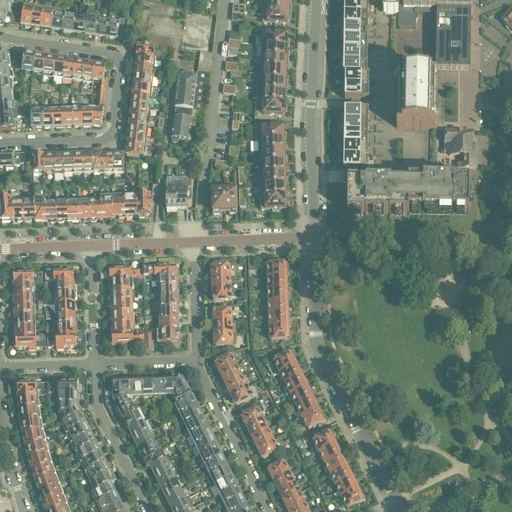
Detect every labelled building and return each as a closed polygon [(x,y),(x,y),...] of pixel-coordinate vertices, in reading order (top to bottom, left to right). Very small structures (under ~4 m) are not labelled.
[(345,110),(368,110),(368,123),(368,135),(368,147),(368,159),(367,172),(348,171),(348,182),(348,184),(348,185),(348,191),(347,214),(348,214),(347,219),(347,220),(349,220),(349,219),(365,220),(367,220),(375,220),(377,220),(379,220),(389,220),(389,221),(391,221),(391,220),(407,220),(407,221),(409,221),(409,220),(409,216),(422,216),(422,217),(424,217),(424,216),(437,216),(437,217),(439,217),(452,217),(454,217),(467,217),(469,217),(469,216),(468,216),(469,212),(469,209),(469,200),(469,187),(469,183),(469,182),(469,174),(469,173),(463,173),(463,170),(464,170),(464,169),(457,169),(435,169),(435,132),(397,131),(397,130),(402,130),(402,120),(397,120),(397,119),(399,119),(399,107),(399,105),(397,105),(397,104),(399,104),(399,90),(397,90),(398,89),(402,89),(402,80),(395,80),(395,78),(395,71),(402,71),(402,70),(402,66),(395,66),(396,16),(385,15),(385,0),(368,0),(368,4),(368,16),(368,28),(368,40),(367,52),(367,64),(367,75),(369,75),(369,76),(369,88),(369,101),(351,100),(351,103),(345,103),(345,104),(345,110)] [(385,0),(385,15),(396,16),(398,16),(398,20),(398,29),(399,29),(399,30),(414,30),(415,30),(416,15),(437,16),(436,70),(436,71),(437,71),(437,70),(438,71),(463,71),(469,71),(470,71),(470,49),(470,48),(470,42),(471,20),(471,14),(471,10),(471,0),(385,0)] [(0,12),(10,14),(11,7),(9,7),(10,3),(0,1),(0,12)] [(264,1),(263,12),(291,14),(291,7),(289,7),(289,2),(264,1)] [(344,3),(344,15),(368,16),(368,4),(344,3)] [(30,28),(32,28),(34,10),(33,10),(32,9),(29,8),(28,9),(24,9),(21,28),(22,28),(22,27),(25,27),(25,29),(29,29),(30,28)] [(144,11),(142,24),(163,27),(164,14),(154,13),(154,9),(146,8),(146,12),(144,11)] [(40,29),(41,29),(44,12),(43,11),(42,10),(39,9),(38,11),(34,10),(32,28),(35,29),(35,30),(39,31),(40,29)] [(509,29),(511,31),(511,10),(502,23),(507,27),(506,29),(508,30),(509,29)] [(50,31),(51,31),(54,13),(53,13),(52,11),(48,11),(47,12),(44,12),(41,29),(44,30),(45,31),(49,32),(50,31)] [(51,31),(63,32),(65,16),(66,12),(54,11),(54,13),(51,31)] [(21,16),(10,14),(0,12),(0,25),(3,26),(3,25),(4,25),(6,19),(11,20),(10,26),(19,28),(21,16)] [(263,24),(274,25),(274,27),(281,28),(281,25),(288,25),(288,21),(290,21),(291,14),(263,12),(263,24)] [(368,16),(344,15),(344,27),(368,28),(368,16)] [(63,32),(73,34),(75,18),(65,16),(63,32)] [(73,34),(84,35),(86,19),(75,18),(73,34)] [(84,35),(95,37),(97,21),(86,19),(84,35)] [(108,23),(106,39),(122,41),(125,21),(120,20),(119,24),(108,23)] [(95,37),(106,39),(108,23),(97,21),(95,37)] [(142,24),(140,38),(142,38),(142,42),(150,43),(150,39),(161,40),(163,27),(142,24)] [(344,27),(344,39),(368,40),(368,28),(344,27)] [(287,50),(289,50),(289,42),(287,42),(287,37),(280,37),(280,33),(274,33),(262,32),(262,48),(287,50)] [(235,42),(240,43),(241,34),(230,34),(229,41),(235,42)] [(344,39),(344,51),(367,52),(368,40),(344,39)] [(137,58),(155,60),(156,50),(137,47),(137,51),(136,52),(135,55),(136,56),(136,58),(137,58)] [(262,48),(261,59),(288,61),(289,54),(287,53),(287,50),(262,48)] [(344,51),(343,63),(367,64),(367,52),(344,51)] [(0,70),(8,69),(6,52),(2,52),(0,52),(0,70)] [(175,104),(175,110),(193,112),(200,113),(203,113),(206,87),(207,87),(209,72),(212,54),(201,53),(200,64),(199,71),(199,73),(197,73),(197,77),(178,75),(178,79),(175,104)] [(25,77),(32,78),(35,56),(24,55),(22,72),(25,72),(25,77)] [(33,76),(42,77),(45,59),(42,58),(41,57),(35,56),(32,78),(33,78),(33,76)] [(42,77),(52,79),(55,60),(53,60),(53,59),(45,58),(45,59),(42,77)] [(136,68),(154,70),(155,60),(137,58),(137,60),(136,60),(135,67),(136,68)] [(261,59),(261,71),(286,72),(286,68),(288,68),(288,61),(261,59)] [(52,79),(62,80),(65,62),(64,61),(64,60),(60,60),(59,61),(55,60),(52,79)] [(62,80),(72,82),(75,63),(72,63),(71,61),(67,61),(66,62),(65,62),(62,80)] [(72,82),(82,83),(85,63),(78,62),(78,63),(75,63),(72,82)] [(82,83),(92,84),(94,66),(93,65),(90,64),(88,65),(85,64),(86,63),(85,63),(82,83)] [(343,64),(343,75),(369,76),(369,75),(367,75),(367,64),(343,63),(343,64)] [(94,96),(94,97),(97,97),(105,98),(106,82),(104,82),(105,67),(101,67),(101,66),(97,65),(96,66),(94,66),(92,84),(93,85),(93,82),(101,83),(100,91),(98,91),(97,96),(94,96)] [(135,76),(135,77),(153,79),(154,70),(136,68),(136,71),(135,71),(134,75),(135,76)] [(0,81),(9,81),(13,81),(12,73),(9,73),(8,69),(0,70),(0,81)] [(256,81),(256,82),(287,83),(288,76),(285,76),(286,72),(261,71),(260,82),(256,81)] [(345,76),(345,87),(369,88),(369,76),(343,75),(343,76),(345,76)] [(133,87),(152,89),(153,79),(135,77),(135,78),(134,79),(133,83),(134,84),(134,87),(133,87)] [(437,79),(395,78),(395,80),(402,80),(402,89),(398,89),(397,90),(399,90),(399,104),(397,104),(397,105),(399,105),(399,107),(399,119),(397,119),(397,120),(402,120),(402,130),(397,130),(397,131),(435,132),(436,132),(436,130),(434,130),(435,121),(436,121),(436,120),(435,120),(435,106),(436,106),(436,105),(435,105),(435,91),(437,91),(437,90),(435,90),(435,80),(437,80),(437,79)] [(0,93),(11,92),(9,81),(0,81),(0,93)] [(256,82),(256,93),(285,95),(285,90),(287,90),(287,83),(256,82)] [(133,95),(133,98),(151,99),(155,100),(155,95),(152,95),(152,89),(133,87),(132,94),(133,95)] [(369,88),(345,87),(345,100),(351,100),(369,101),(369,88)] [(0,106),(12,105),(11,92),(0,93),(0,106)] [(256,104),(256,105),(286,106),(287,99),(284,99),(285,95),(256,93),(256,94),(260,94),(259,104),(256,104)] [(93,111),(93,127),(101,128),(103,116),(103,113),(104,99),(105,98),(97,97),(97,98),(97,103),(99,104),(97,112),(93,111)] [(132,106),(132,107),(150,109),(151,99),(133,98),(132,100),(131,101),(131,105),(132,106)] [(0,119),(17,118),(16,105),(12,105),(0,106),(0,119)] [(286,106),(256,105),(255,121),(270,121),(276,122),(276,118),(284,118),(284,113),(286,113),(286,106)] [(131,114),(130,117),(149,119),(150,109),(132,107),(130,109),(130,112),(131,114)] [(72,109),(62,110),(63,129),(63,128),(66,128),(67,129),(71,129),(72,128),(73,128),(72,109)] [(82,109),(72,109),(73,128),(74,127),(75,129),(79,128),(80,127),(83,127),(83,128),(82,109)] [(93,109),(82,109),(83,128),(90,128),(90,127),(93,127),(93,111),(93,109)] [(31,129),(43,129),(42,110),(30,111),(31,129)] [(42,110),(43,129),(44,129),(45,130),(49,129),(50,128),(53,128),(52,110),(42,110)] [(62,110),(52,110),(53,128),(55,128),(55,129),(63,129),(62,110)] [(193,112),(175,110),(171,140),(173,140),(172,144),(178,144),(179,140),(190,142),(193,112)] [(368,110),(345,110),(344,122),(368,123),(368,110)] [(129,127),(148,129),(149,119),(130,117),(130,119),(129,119),(128,127),(129,127)] [(17,118),(0,119),(0,132),(17,131),(17,118)] [(368,135),(368,123),(344,122),(344,134),(368,135)] [(254,127),(255,143),(286,142),(286,135),(283,135),(283,130),(276,130),(276,126),(269,126),(254,127)] [(128,136),(128,137),(147,139),(148,129),(129,127),(129,130),(128,131),(128,135),(128,136)] [(442,153),(446,153),(445,157),(458,157),(458,165),(457,169),(476,169),(476,144),(472,144),(472,141),(472,134),(446,133),(446,144),(442,144),(442,153)] [(344,146),(368,147),(368,135),(344,134),(344,146)] [(126,146),(126,147),(146,149),(147,139),(128,137),(128,138),(127,138),(127,143),(128,143),(127,146),(126,146)] [(258,143),(259,154),(284,153),(284,149),(286,149),(286,142),(255,143),(258,143)] [(344,158),(368,159),(368,147),(344,146),(344,158)] [(146,149),(126,147),(126,154),(127,154),(126,157),(145,159),(146,149)] [(259,154),(259,165),(287,164),(286,157),(284,157),(284,153),(259,154)] [(31,155),(14,156),(0,156),(0,168),(14,168),(14,167),(19,167),(19,165),(31,165),(31,155)] [(73,157),(72,157),(73,175),(83,174),(83,156),(80,156),(80,155),(73,156),(73,157)] [(86,156),(83,156),(83,174),(93,174),(92,156),(91,155),(87,155),(86,156)] [(94,156),(92,156),(93,174),(99,174),(99,176),(103,176),(102,157),(100,157),(100,155),(100,156),(99,155),(95,155),(94,156)] [(114,156),(112,156),(113,175),(124,175),(123,156),(120,156),(119,155),(115,155),(114,156)] [(44,176),(43,157),(39,157),(38,156),(35,156),(34,157),(33,157),(33,176),(44,176)] [(45,157),(43,157),(44,176),(53,175),(52,156),(45,157)] [(53,156),(52,156),(53,175),(63,175),(63,157),(62,157),(61,156),(57,156),(56,157),(53,157),(53,156)] [(64,157),(63,157),(63,175),(73,175),(72,157),(69,157),(69,156),(65,156),(64,157)] [(106,157),(102,157),(103,176),(113,175),(112,156),(112,157),(111,156),(107,156),(106,157)] [(367,172),(368,159),(344,158),(343,171),(348,171),(367,172)] [(259,165),(260,177),(285,176),(285,171),(287,171),(287,164),(259,165)] [(260,177),(260,188),(287,187),(287,180),(285,180),(285,176),(260,177)] [(177,211),(177,179),(166,179),(166,211),(177,211)] [(187,179),(177,179),(177,211),(187,211),(187,179)] [(260,188),(261,199),(286,199),(285,194),(288,194),(287,187),(260,188)] [(225,213),(224,188),(212,188),(213,216),(221,215),(220,213),(225,213)] [(236,188),(224,188),(225,213),(229,213),(229,215),(237,215),(236,188)] [(18,223),(24,223),(23,203),(15,203),(15,192),(11,192),(11,198),(12,221),(17,221),(17,222),(18,223)] [(144,197),(136,197),(136,217),(137,217),(138,217),(138,219),(144,219),(144,217),(151,217),(151,210),(152,210),(152,203),(151,203),(150,194),(143,194),(144,197)] [(136,197),(124,198),(125,220),(131,220),(132,219),(132,217),(136,217),(136,197)] [(10,222),(12,221),(11,198),(7,198),(7,199),(0,200),(0,222),(2,222),(2,224),(10,223),(10,222)] [(100,198),(100,200),(101,220),(112,220),(112,218),(113,218),(112,198),(100,198)] [(124,198),(112,198),(113,218),(118,218),(118,219),(119,220),(125,220),(124,198)] [(286,199),(261,199),(261,211),(272,211),(272,213),(280,213),(280,211),(288,210),(288,203),(286,203),(286,199)] [(30,221),(35,221),(34,202),(34,200),(30,201),(30,202),(23,203),(24,223),(29,223),(30,222),(30,221)] [(96,202),(88,202),(89,223),(96,223),(97,222),(97,221),(101,220),(100,200),(96,200),(96,202)] [(63,203),(56,204),(57,224),(63,224),(64,223),(63,222),(68,221),(67,201),(63,202),(63,203)] [(72,201),(67,201),(68,221),(72,221),(72,223),(78,223),(78,221),(78,203),(72,203),(72,201)] [(78,203),(78,221),(83,221),(83,222),(84,223),(89,223),(88,202),(83,203),(83,201),(78,201),(78,203)] [(35,223),(46,222),(46,202),(34,202),(35,221),(35,223)] [(46,202),(46,222),(50,222),(50,223),(51,224),(57,224),(56,204),(50,204),(50,202),(46,202)] [(266,273),(267,279),(286,279),(286,275),(288,275),(288,266),(282,266),(282,264),(278,264),(279,266),(276,266),(275,265),(273,265),(273,266),(268,267),(268,268),(268,271),(268,273),(266,273)] [(150,279),(158,279),(158,278),(177,278),(177,277),(178,277),(178,271),(176,271),(176,269),(176,270),(169,270),(169,268),(160,268),(160,270),(149,271),(149,269),(143,269),(143,279),(150,279)] [(212,276),(212,280),(230,279),(230,276),(229,276),(229,268),(212,269),(213,276),(212,276)] [(110,282),(111,282),(131,281),(133,281),(137,281),(141,281),(141,271),(135,271),(135,273),(131,273),(131,269),(123,270),(123,272),(110,272),(110,273),(108,273),(108,281),(110,281),(110,282)] [(54,274),(44,274),(45,285),(48,284),(50,284),(74,284),(74,282),(76,282),(76,275),(74,275),(74,273),(61,274),(61,272),(54,272),(54,274)] [(14,286),(34,285),(37,285),(43,285),(42,274),(33,275),(33,273),(26,273),(26,275),(13,275),(13,277),(11,277),(12,284),(14,283),(14,286)] [(158,278),(158,279),(158,289),(177,289),(177,288),(178,288),(179,287),(179,283),(178,282),(177,282),(177,278),(158,278)] [(213,285),(213,292),(230,291),(230,284),(230,281),(230,279),(212,280),(212,285),(213,285)] [(269,286),(269,292),(286,291),(286,290),(288,290),(287,280),(286,280),(286,279),(267,279),(267,286),(269,286)] [(133,281),(131,281),(111,282),(111,286),(109,287),(109,291),(111,292),(111,293),(131,292),(134,292),(133,281)] [(74,284),(50,284),(50,285),(54,285),(54,288),(56,288),(56,295),(76,294),(76,289),(75,288),(74,288),(74,284)] [(12,291),(12,297),(32,296),(32,289),(34,289),(34,285),(14,286),(14,290),(13,290),(12,291)] [(158,289),(159,300),(178,300),(177,295),(179,294),(178,290),(177,289),(158,289)] [(230,291),(213,292),(214,303),(230,302),(230,291)] [(267,298),(268,305),(287,304),(287,303),(288,303),(288,293),(287,293),(286,291),(269,292),(269,298),(267,298)] [(110,298),(110,304),(132,303),(131,292),(111,293),(112,297),(111,297),(110,298)] [(54,295),(55,306),(75,305),(74,301),(76,301),(77,300),(76,294),(56,295),(54,295)] [(14,303),(15,308),(35,307),(34,302),(32,302),(32,296),(12,297),(12,302),(13,303),(14,303)] [(159,300),(159,311),(178,310),(179,309),(179,305),(178,304),(178,300),(159,300)] [(112,316),(132,315),(132,303),(110,304),(110,310),(111,311),(112,310),(112,316)] [(270,316),(270,317),(287,316),(287,315),(288,315),(288,305),(287,305),(287,304),(268,305),(268,311),(270,311),(270,313),(269,313),(269,316),(270,316)] [(55,313),(55,317),(75,316),(75,312),(76,311),(76,307),(75,306),(75,305),(55,306),(57,306),(57,313),(55,313)] [(15,317),(15,319),(35,318),(35,317),(33,317),(33,311),(35,311),(35,307),(15,308),(15,311),(13,313),(14,316),(15,317)] [(159,311),(159,322),(178,321),(178,316),(179,316),(179,312),(178,311),(178,310),(159,311)] [(214,313),(214,324),(231,323),(231,320),(231,313),(214,313)] [(113,322),(113,326),(132,325),(132,315),(112,316),(110,317),(110,321),(113,322)] [(57,321),(57,328),(78,327),(78,321),(77,320),(75,320),(75,316),(55,317),(55,321),(57,321)] [(268,323),(268,329),(288,329),(288,327),(289,327),(289,318),(287,318),(287,316),(270,317),(270,318),(270,321),(270,323),(268,323)] [(14,322),(13,323),(13,330),(33,329),(35,329),(35,318),(15,319),(15,322),(14,322)] [(159,322),(159,333),(179,332),(179,331),(180,331),(180,327),(178,326),(178,321),(159,322)] [(214,331),(214,336),(231,335),(231,323),(214,324),(214,331)] [(112,337),(112,338),(133,337),(133,336),(132,325),(113,326),(113,327),(111,328),(111,332),(113,333),(113,337),(112,337)] [(56,334),(56,338),(76,338),(76,334),(77,334),(78,333),(78,327),(57,328),(58,334),(56,334)] [(33,329),(13,330),(13,335),(14,336),(16,336),(16,340),(35,339),(35,335),(34,335),(33,329)] [(288,329),(268,329),(269,336),(271,336),(271,338),(270,338),(270,341),(271,341),(271,342),(275,342),(275,343),(278,343),(278,342),(281,342),(281,344),(284,344),(284,342),(290,342),(290,337),(288,337),(288,329)] [(179,332),(159,333),(156,333),(157,339),(158,339),(158,345),(173,345),(173,347),(179,346),(179,332)] [(152,344),(151,334),(145,334),(146,355),(154,354),(153,344),(152,344)] [(231,335),(214,336),(214,340),(215,340),(215,347),(232,347),(231,335)] [(133,337),(112,338),(110,338),(110,346),(112,346),(112,347),(124,346),(125,349),(133,349),(133,344),(138,344),(138,348),(144,348),(143,336),(137,336),(133,336),(133,337)] [(56,338),(52,339),(47,339),(47,349),(53,349),(53,343),(56,343),(56,351),(64,351),(64,349),(76,348),(76,346),(78,346),(78,340),(76,340),(76,338),(56,338)] [(35,339),(16,340),(16,342),(14,342),(14,348),(16,348),(16,350),(29,350),(29,352),(36,351),(36,350),(46,349),(45,339),(39,339),(35,339)] [(278,375),(296,366),(292,359),(294,358),(292,354),(287,357),(286,355),(283,356),(284,358),(281,359),(281,358),(278,360),(279,361),(275,363),(271,364),(267,366),(273,378),(278,375)] [(218,372),(220,376),(236,368),(234,365),(231,358),(216,365),(219,372),(218,372)] [(285,384),(286,385),(301,378),(301,376),(302,376),(300,373),(299,373),(296,366),(278,375),(281,381),(283,380),(284,382),(283,382),(285,384)] [(223,380),(226,386),(241,379),(238,372),(237,370),(236,368),(220,376),(223,380)] [(287,392),(289,397),(307,388),(303,382),(304,381),(303,378),(302,379),(301,378),(286,385),(286,387),(287,389),(288,389),(289,391),(287,392)] [(154,397),(165,397),(165,379),(157,380),(157,381),(154,381),(154,397)] [(172,397),(188,390),(186,386),(187,386),(185,381),(184,381),(183,380),(172,380),(172,379),(165,379),(165,397),(172,397)] [(229,392),(231,396),(246,389),(246,388),(246,387),(245,385),(244,385),(241,379),(226,386),(229,392)] [(129,398),(143,398),(143,380),(135,381),(135,382),(129,382),(129,398)] [(143,398),(154,397),(154,381),(149,381),(149,380),(143,380),(143,398)] [(125,398),(129,398),(129,382),(123,382),(123,381),(117,381),(117,383),(113,383),(114,392),(112,392),(112,398),(114,398),(114,399),(122,399),(125,401),(127,402),(125,398)] [(48,397),(57,396),(58,396),(78,395),(79,395),(79,387),(78,387),(78,386),(76,384),(67,384),(67,383),(60,383),(60,385),(47,385),(48,397)] [(48,398),(48,397),(47,385),(34,386),(34,384),(28,384),(28,386),(17,386),(18,388),(16,389),(17,393),(18,394),(18,400),(37,398),(41,397),(41,398),(48,398)] [(294,402),(297,408),(312,400),(312,399),(313,398),(311,395),(310,396),(307,388),(289,397),(292,403),(294,402)] [(246,389),(231,396),(233,401),(236,407),(252,399),(246,389)] [(172,397),(176,407),(192,400),(192,398),(193,398),(191,392),(189,393),(188,390),(172,397)] [(59,397),(59,407),(78,407),(78,401),(80,400),(79,397),(78,396),(78,395),(58,396),(57,396),(57,397),(59,397)] [(37,405),(37,398),(18,400),(19,404),(18,406),(18,409),(20,411),(38,409),(37,405)] [(133,415),(127,402),(125,401),(122,399),(114,399),(114,402),(117,407),(116,408),(121,419),(122,419),(123,421),(133,415)] [(175,408),(180,418),(198,410),(195,405),(196,402),(192,400),(176,407),(175,408)] [(297,422),(301,420),(318,411),(315,404),(314,401),(313,401),(312,400),(297,408),(298,409),(297,410),(298,411),(299,411),(300,413),(294,416),(297,422)] [(245,425),(247,429),(263,422),(262,421),(262,420),(261,418),(260,416),(265,413),(260,403),(243,412),(246,417),(242,419),(245,425)] [(59,416),(63,425),(81,416),(78,412),(80,411),(80,407),(78,407),(59,407),(59,416)] [(38,412),(38,409),(20,411),(18,413),(19,417),(20,418),(21,424),(40,420),(38,412)] [(180,418),(185,428),(202,419),(202,418),(202,415),(200,414),(198,410),(180,418)] [(318,411),(301,420),(304,426),(305,425),(306,426),(306,427),(307,429),(308,430),(312,428),(313,429),(315,428),(315,427),(317,426),(318,428),(321,426),(320,425),(326,422),(323,417),(322,418),(318,411)] [(139,413),(133,415),(123,421),(125,425),(124,425),(127,431),(128,430),(128,431),(144,423),(139,413)] [(63,425),(68,435),(86,426),(83,421),(84,420),(83,416),(81,417),(81,416),(63,425)] [(185,428),(190,438),(207,429),(205,425),(205,422),(203,420),(202,419),(185,428)] [(40,425),(40,420),(21,424),(22,429),(21,430),(22,434),(23,435),(42,432),(40,425)] [(144,423),(128,431),(133,441),(132,442),(149,434),(149,433),(152,432),(147,422),(144,423)] [(250,433),(253,440),(268,432),(263,422),(247,429),(249,434),(250,433)] [(162,427),(167,437),(170,436),(165,425),(162,427)] [(68,435),(73,445),(90,436),(88,431),(89,430),(87,426),(86,426),(68,435)] [(190,438),(195,447),(212,439),(212,438),(212,435),(209,433),(207,429),(190,438)] [(43,439),(42,432),(23,435),(22,437),(23,441),(25,443),(26,448),(44,443),(43,439)] [(255,446),(257,450),(273,442),(268,432),(253,440),(256,445),(255,446)] [(153,443),(149,434),(132,442),(133,441),(138,451),(153,443)] [(315,449),(318,454),(335,445),(332,439),(334,438),(331,434),(326,436),(325,434),(322,436),(323,438),(320,439),(320,438),(318,439),(318,440),(314,442),(317,448),(315,449)] [(73,445),(78,454),(95,445),(93,441),(94,439),(92,436),(91,436),(90,436),(73,445)] [(195,447),(200,457),(217,449),(215,444),(215,441),(212,440),(212,439),(195,447)] [(273,442),(257,450),(259,454),(260,454),(263,460),(278,453),(273,442)] [(46,448),(44,443),(26,448),(27,453),(26,454),(27,458),(29,459),(47,454),(46,448)] [(158,453),(153,443),(138,451),(143,461),(142,461),(158,453)] [(78,454),(83,464),(100,455),(98,450),(99,449),(97,445),(95,445),(78,454)] [(323,460),(325,465),(341,457),(340,456),(341,455),(340,453),(339,453),(335,445),(318,454),(321,461),(323,460)] [(200,457),(205,467),(222,459),(221,458),(222,455),(219,453),(217,449),(200,457)] [(161,452),(158,453),(142,461),(142,462),(143,461),(147,469),(150,468),(151,469),(166,462),(161,452)] [(49,461),(47,454),(29,459),(28,461),(29,465),(31,466),(32,471),(51,465),(49,461)] [(83,464),(88,473),(105,465),(103,460),(103,458),(102,455),(100,455),(83,464)] [(326,471),(329,477),(346,468),(343,461),(344,461),(342,458),(341,459),(341,457),(325,465),(326,466),(325,466),(327,469),(328,470),(326,471)] [(205,467),(210,477),(227,469),(225,464),(225,461),(222,459),(205,467)] [(171,472),(166,462),(151,469),(156,480),(171,472)] [(52,468),(51,465),(32,471),(34,476),(33,478),(34,481),(37,483),(55,477),(52,468)] [(88,473),(92,482),(109,474),(107,469),(108,468),(107,465),(105,465),(88,473)] [(271,479),(273,483),(289,475),(284,465),(269,472),(272,478),(271,479)] [(334,482),(336,487),(352,480),(351,478),(352,478),(351,475),(350,475),(346,468),(329,477),(332,483),(334,482)] [(210,477),(214,487),(232,478),(231,477),(231,475),(229,473),(227,469),(210,477)] [(201,481),(196,471),(190,474),(195,484),(201,481)] [(176,481),(171,472),(156,480),(160,489),(176,481)] [(89,484),(94,494),(112,485),(115,484),(112,479),(113,478),(112,475),(110,475),(109,474),(92,482),(89,484)] [(276,487),(279,493),(294,485),(291,479),(290,476),(289,475),(273,483),(275,487),(276,487)] [(58,487),(55,477),(37,483),(35,485),(37,488),(38,489),(40,493),(58,487)] [(217,493),(219,496),(219,497),(220,496),(237,488),(234,484),(234,481),(232,479),(232,478),(214,487),(217,493)] [(352,480),(336,487),(337,489),(336,489),(337,492),(338,491),(339,493),(337,494),(339,496),(340,500),(347,496),(357,491),(354,484),(355,483),(353,480),(353,481),(352,480)] [(181,491),(176,481),(160,489),(165,499),(181,491)] [(93,494),(98,504),(115,495),(113,491),(114,490),(112,485),(94,494),(93,494)] [(283,502),(284,503),(299,496),(294,485),(279,493),(282,499),(281,499),(283,502)] [(61,493),(58,487),(40,493),(41,498),(40,499),(42,503),(43,504),(62,497),(61,493)] [(219,497),(225,507),(242,498),(241,497),(241,494),(239,493),(237,488),(219,497)] [(186,501),(181,491),(165,499),(170,509),(186,501)] [(347,496),(340,500),(343,505),(345,504),(346,506),(345,506),(346,509),(347,509),(348,510),(352,508),(352,509),(354,508),(354,507),(357,506),(358,507),(361,506),(360,504),(365,501),(363,497),(361,498),(357,491),(347,496)] [(98,504),(102,511),(106,511),(120,505),(118,501),(119,499),(117,496),(116,496),(115,495),(98,504)] [(286,507),(288,511),(291,511),(304,506),(301,499),(300,496),(300,497),(299,496),(284,503),(285,504),(284,505),(285,508),(286,507)] [(52,511),(65,507),(62,497),(43,504),(43,506),(44,509),(46,510),(46,511),(52,511)] [(225,507),(227,511),(238,511),(247,508),(244,504),(244,501),(242,499),(242,498),(225,507)] [(186,501),(170,509),(171,511),(187,511),(190,511),(194,509),(189,499),(186,501)]
